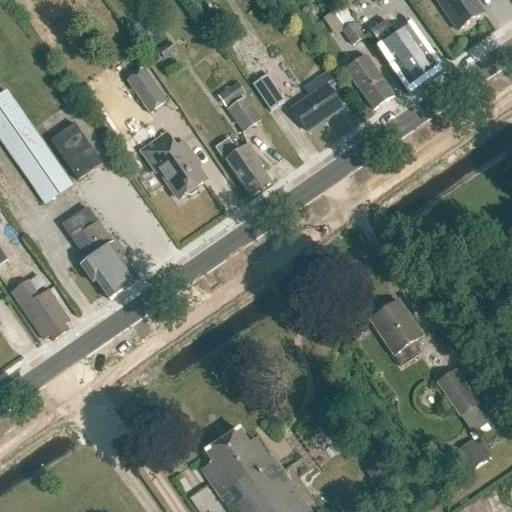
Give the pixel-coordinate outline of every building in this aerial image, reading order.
[(435,0),(458,33),(483,15),(472,0),(435,0)] [(326,28),(344,15),(333,1),(316,13),(326,28)] [(372,33),(390,60),(390,61),(410,90),(438,71),(418,42),(417,42),(408,28),(396,37),(386,23),(372,33)] [(342,35),(352,51),(364,42),(354,27),(342,35)] [(158,50),(171,69),(178,64),(172,55),(176,52),(169,42),(158,50)] [(242,66),(258,59),(252,45),(236,52),(242,66)] [(201,67),(215,60),(208,48),(195,54),(201,67)] [(346,72),(374,112),(394,98),(366,57),(346,72)] [(145,69),(128,81),(150,114),(167,102),(145,69)] [(292,111),(307,133),(342,110),(329,91),(336,86),(328,74),(305,90),(311,98),(292,111)] [(287,103),(269,75),(253,86),(271,114),(287,103)] [(238,85),(219,98),(227,110),(246,97),(238,85)] [(0,98),(0,141),(45,205),(72,187),(7,94),(0,98)] [(262,122),(246,99),(228,111),(244,135),(262,122)] [(52,111),(34,123),(38,130),(57,118),(52,111)] [(74,125),(50,142),(78,182),(102,165),(74,125)] [(159,172),(179,201),(206,183),(190,160),(194,158),(184,145),(173,152),(164,138),(141,153),(156,174),(159,172)] [(225,163),(251,200),(272,185),(262,171),(264,169),(248,147),(225,163)] [(96,282),(110,302),(138,282),(121,257),(124,255),(116,243),(112,245),(97,224),(87,210),(62,227),(87,263),(80,267),(93,284),(96,282)] [(50,339),(52,343),(53,343),(68,333),(66,329),(64,327),(69,323),(48,292),(39,299),(28,283),(11,295),(43,341),(48,337),(50,339)] [(401,369),(420,357),(412,345),(422,339),(401,309),(395,313),(392,308),(370,323),(393,356),(392,356),(401,369)] [(452,372),(436,384),(461,419),(477,407),(452,372)] [(212,465),(202,473),(228,511),(311,511),(275,458),(271,461),(257,440),(250,444),(240,429),(205,454),(212,465)] [(450,448),(463,465),(482,451),(469,434),(450,448)]
